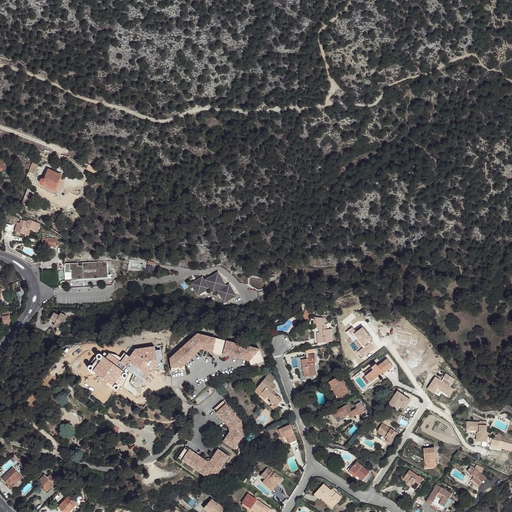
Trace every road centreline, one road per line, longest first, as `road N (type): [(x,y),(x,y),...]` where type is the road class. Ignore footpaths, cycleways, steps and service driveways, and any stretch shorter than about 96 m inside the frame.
road 1 (track): [(0,66),(66,78),(158,119),(205,107),(316,108),(331,81),(319,35),(359,0)]
road 2 (unclassified): [(313,467),(280,344)]
